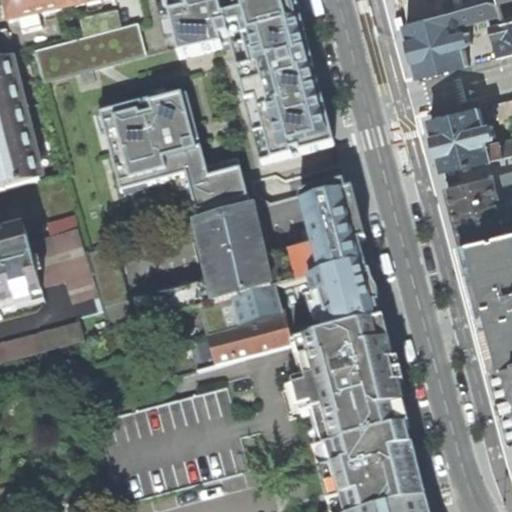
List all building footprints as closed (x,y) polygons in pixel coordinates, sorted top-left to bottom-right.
[(39,16),(62,11),(59,0),(0,0),(0,6),(6,5),(10,23),(20,20),(24,34),(43,29),(39,16)] [(59,0),(62,11),(107,0),(59,0)] [(165,0),(179,60),(222,53),(222,55),(232,54),(263,169),(333,149),(335,147),(324,102),(319,104),(291,0),(243,0),(222,6),(221,0),(165,0)] [(421,77),(468,65),(464,47),(472,45),(469,32),(460,34),(458,26),(493,17),(503,57),(511,54),(511,17),(509,18),(509,19),(504,20),(502,15),(504,15),(501,8),(500,4),(495,2),(407,24),(414,51),(421,77)] [(86,18),(91,38),(119,31),(115,12),(95,17),(95,16),(86,18)] [(137,26),(119,31),(91,38),(35,53),(44,84),(146,58),(137,26)] [(6,30),(0,31),(0,62),(10,60),(14,59),(6,30)] [(0,192),(41,181),(10,60),(0,62),(0,192)] [(152,102),(105,115),(106,117),(108,116),(113,134),(106,136),(120,190),(122,189),(121,187),(146,180),(148,189),(187,178),(199,225),(251,211),(239,160),(207,169),(202,151),(197,152),(192,133),(197,131),(188,98),(171,102),(170,98),(168,98),(169,103),(153,107),(152,102)] [(503,129),(511,126),(511,99),(496,104),(503,129)] [(511,156),(511,142),(490,147),(488,139),(496,137),(492,124),(484,126),(479,108),(432,120),(438,144),(445,171),(511,156)] [(457,216),(464,245),(511,233),(511,225),(507,207),(505,199),(499,201),(493,177),(449,187),(457,216)] [(347,196),(344,186),(300,198),(313,247),(320,278),(366,266),(347,196)] [(273,291),(254,210),(251,211),(199,225),(195,226),(210,285),(216,307),(221,305),(273,291)] [(79,231),(52,238),(64,284),(73,282),(93,276),(94,276),(79,231)] [(487,332),(497,370),(511,366),(511,233),(464,245),(472,274),(487,332)] [(0,315),(17,311),(15,304),(44,296),(42,290),(30,244),(27,234),(0,241),(0,315)] [(52,238),(30,244),(42,290),(64,284),(52,238)] [(313,247),(288,253),(297,284),(310,281),(320,278),(313,247)] [(135,328),(115,248),(88,255),(94,276),(111,335),(135,328)] [(381,324),(366,266),(320,278),(310,281),(321,322),(308,325),(313,342),(381,324)] [(93,276),(73,282),(78,304),(99,298),(93,276)] [(273,291),(221,305),(228,333),(284,318),(276,290),(273,291)] [(216,368),(293,347),(295,347),(287,318),(284,318),(228,333),(208,338),(216,368)] [(311,417),(321,453),(407,430),(409,430),(403,404),(392,363),(393,361),(391,353),(390,348),(389,344),(390,343),(386,328),(385,328),(384,325),(382,325),(381,324),(313,342),(295,347),(293,347),(302,384),(294,386),(303,419),(311,417)] [(79,328),(0,349),(0,365),(83,344),(79,328)] [(511,425),(511,366),(497,370),(507,408),(511,425)] [(330,511),(392,511),(428,503),(419,466),(415,450),(413,450),(407,430),(321,453),(315,455),(330,511)] [(392,511),(430,511),(428,503),(392,511)]
